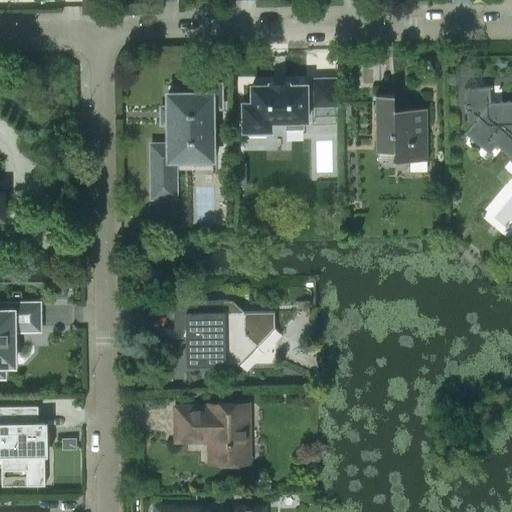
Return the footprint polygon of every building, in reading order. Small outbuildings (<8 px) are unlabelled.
[(334,78),(312,79),(312,89),(312,101),(312,106),(334,105),(334,78)] [(251,102),(242,102),(242,130),(248,130),(248,134),(265,134),(265,130),(270,130),(270,120),(285,120),(285,128),(302,128),(302,120),(307,120),(306,101),(312,101),(312,89),(306,89),(306,84),(287,84),(287,81),(270,82),(270,84),(251,84),(251,102)] [(150,181),(175,180),(175,160),(212,160),(211,107),(220,107),(219,84),(191,85),(191,93),(167,93),(167,144),(150,144),(150,181)] [(466,120),(471,124),(489,103),(490,103),(489,87),(464,89),(465,105),(468,105),(469,110),(465,110),(466,120)] [(393,108),(393,100),(393,94),(374,94),(374,96),(375,96),(375,150),(375,151),(392,151),(393,161),(427,161),(427,160),(426,160),(425,109),(426,109),(426,108),(393,108)] [(511,100),(490,103),(489,103),(471,124),(464,133),(465,134),(468,130),(488,147),(502,129),(508,129),(511,132),(511,100)] [(238,364),(274,328),(274,311),(244,312),(232,300),(173,301),(174,329),(186,329),(186,365),(238,364)] [(0,373),(2,371),(2,364),(12,364),(12,329),(38,329),(37,303),(0,303),(0,373)] [(208,406),(183,406),(184,431),(209,430),(209,462),(248,462),(247,403),(208,404),(208,406)] [(0,456),(1,456),(1,469),(26,469),(26,484),(26,485),(44,485),(44,455),(47,455),(47,421),(38,421),(37,405),(0,405),(0,456)]
